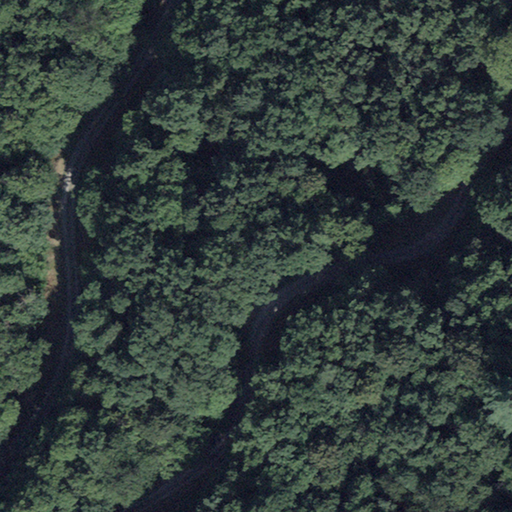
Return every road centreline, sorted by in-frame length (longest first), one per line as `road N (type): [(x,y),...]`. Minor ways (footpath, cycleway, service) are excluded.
road 1 (track): [(131,511),(197,471),(291,313),(470,204),(511,160)]
road 2 (track): [(166,0),(72,167),(48,346),(0,452)]
